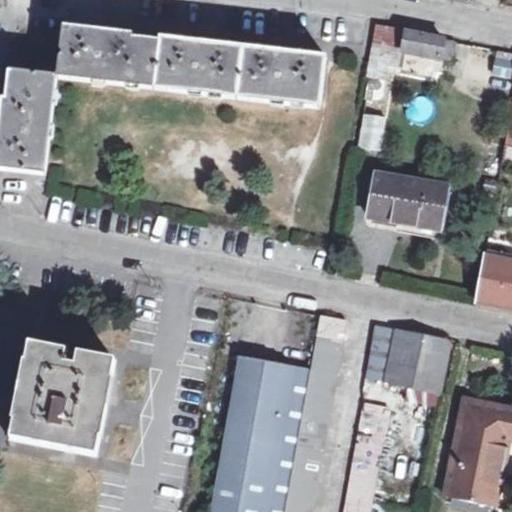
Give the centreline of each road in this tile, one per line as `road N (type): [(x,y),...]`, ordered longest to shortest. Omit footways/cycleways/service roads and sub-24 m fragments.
road 1 (residential): [(0,227),(511,327)]
road 2 (residential): [(380,0),(511,27)]
